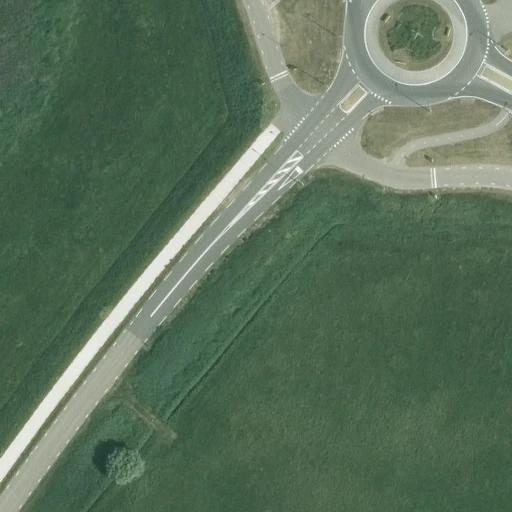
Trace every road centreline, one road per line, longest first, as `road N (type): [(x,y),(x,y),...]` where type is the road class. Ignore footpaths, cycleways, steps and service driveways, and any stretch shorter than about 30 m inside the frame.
road 1 (secondary): [(2,511),(217,237)]
road 2 (unclassified): [(328,141),(398,178),(511,178)]
road 3 (secondary): [(309,122),(222,220),(217,237)]
road 4 (secondary): [(217,237),(232,233),(328,141)]
